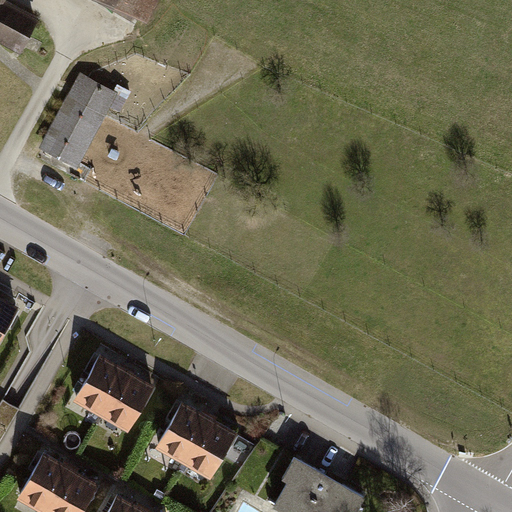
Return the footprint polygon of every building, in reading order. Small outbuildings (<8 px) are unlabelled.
[(111,0),(139,15),(147,0),(111,0)] [(115,92),(82,74),(45,145),(77,162),(115,92)] [(0,296),(0,334),(16,305),(0,296)] [(103,357),(77,403),(129,431),(154,385),(103,357)] [(182,399),(157,445),(208,474),(233,427),(182,399)] [(22,493),(48,508),(72,466),(46,451),(22,493)] [(301,458),(275,503),(290,511),(354,511),(364,495),(301,458)] [(48,508),(55,511),(80,511),(99,482),(72,466),(48,508)] [(107,511),(142,511),(145,508),(119,492),(107,511)]
